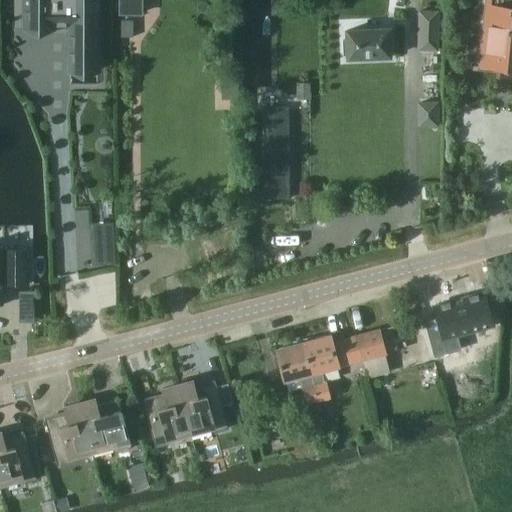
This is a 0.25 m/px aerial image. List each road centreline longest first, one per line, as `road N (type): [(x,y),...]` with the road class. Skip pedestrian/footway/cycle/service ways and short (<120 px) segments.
road 1 (tertiary): [(0,372),(511,241)]
road 2 (unknown): [(183,325),(168,269),(141,243),(137,50),(156,0)]
